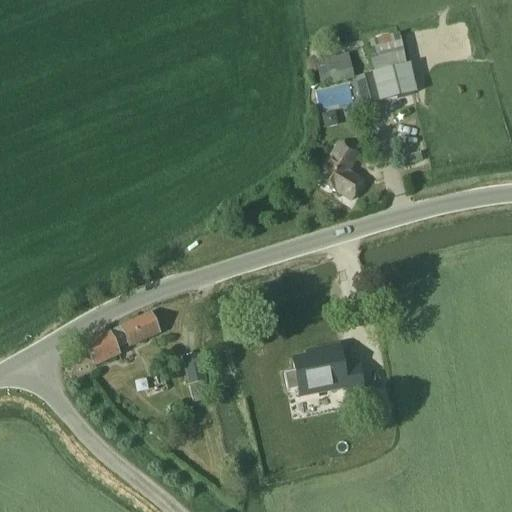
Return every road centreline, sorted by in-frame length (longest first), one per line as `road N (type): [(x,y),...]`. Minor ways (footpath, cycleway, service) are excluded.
road 1 (unclassified): [(511,209),(415,218),(188,281),(22,377)]
road 2 (unclassified): [(171,511),(22,377)]
